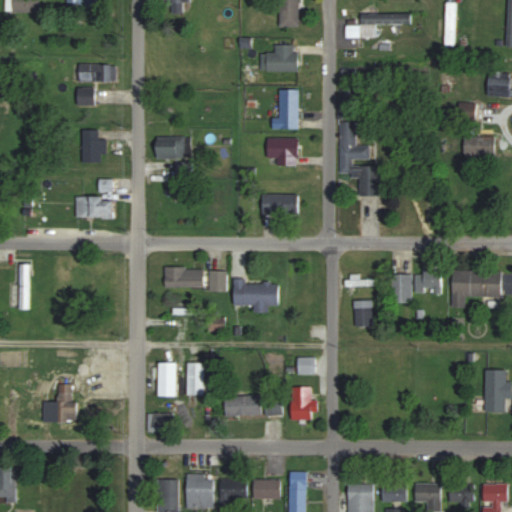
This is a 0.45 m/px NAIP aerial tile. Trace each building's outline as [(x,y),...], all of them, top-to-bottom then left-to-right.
[(43,12),(43,0),(8,0),(8,12),(43,12)] [(171,0),(172,13),(184,13),(184,2),(193,2),(192,0),(171,0)] [(301,0),(282,0),(283,26),(301,26),(301,0)] [(457,1),(448,1),(448,46),(457,46),(457,1)] [(364,12),(364,38),(378,38),(378,24),(413,24),(413,12),(364,12)] [(264,71),(300,71),(300,44),(278,44),(278,53),(264,53),(264,71)] [(119,64),(81,64),(81,81),(119,81),(119,64)] [(490,95),(511,94),(511,72),(490,72),(490,95)] [(97,105),(97,87),(80,87),(80,105),(97,105)] [(275,128),(301,128),(301,89),(282,89),(282,117),(275,117),(275,128)] [(342,174),(362,174),(362,194),(382,194),(382,165),(371,165),(371,145),(358,145),(358,119),(354,119),(354,100),(342,100),(342,174)] [(85,130),(85,163),(104,163),(104,130),(85,130)] [(465,135),(465,156),(497,156),(497,135),(465,135)] [(191,136),(159,136),(159,157),(191,157),(191,136)] [(279,165),(301,165),(301,138),(270,138),(270,157),(279,157),(279,165)] [(300,193),(265,193),(265,216),(300,216),(300,193)] [(79,196),(79,217),(117,217),(117,196),(79,196)] [(417,292),(444,292),(444,264),(425,263),(425,273),(418,273),(417,292)] [(32,264),(22,264),(22,309),(32,309),(32,264)] [(167,288),(207,288),(207,267),(167,267),(167,288)] [(455,297),(504,297),(504,269),(455,269),(455,297)] [(229,291),(229,270),(211,270),(211,291),(229,291)] [(414,302),(414,274),(394,274),(394,302),(414,302)] [(348,278),(348,286),(380,286),(380,278),(348,278)] [(258,305),(258,312),(272,311),(272,307),(281,307),(281,280),(236,281),(237,305),(258,305)] [(375,299),(357,299),(357,326),(375,326),(375,299)] [(301,374),(317,374),(317,357),(301,357),(301,374)] [(161,396),(179,396),(179,362),(161,362),(161,396)] [(207,363),(190,363),(190,395),(207,395),(207,363)] [(511,368),(487,368),(487,411),(511,411),(511,368)] [(81,421),(80,383),(61,383),(61,393),(56,393),(56,422),(81,421)] [(294,387),(294,419),(314,419),(314,411),(319,411),(319,400),(314,400),(314,387),(294,387)] [(227,415),(264,415),(264,396),(227,396),(227,415)] [(268,396),(268,414),(284,414),(284,396),(268,396)] [(386,397),(386,422),(408,422),(408,397),(386,397)] [(150,432),(177,432),(177,412),(150,412),(150,432)] [(0,501),(19,501),(19,464),(0,464),(0,501)] [(308,511),(309,472),(292,472),(291,511),(308,511)] [(216,474),(189,474),(189,508),(216,508),(216,474)] [(223,500),(249,500),(249,478),(223,478),(223,500)] [(283,478),(257,478),(257,502),(273,502),(273,498),(283,498),(283,478)] [(181,511),(182,479),(159,479),(159,511),(181,511)] [(376,511),(377,483),(350,483),(350,511),(376,511)] [(444,483),(418,483),(418,503),(429,503),(429,511),(444,511),(444,483)] [(451,507),(477,507),(477,483),(451,483),(451,507)] [(511,501),(511,483),(486,483),(485,511),(504,511),(504,501),(511,501)] [(410,484),(385,484),(385,507),(410,507),(410,484)]
